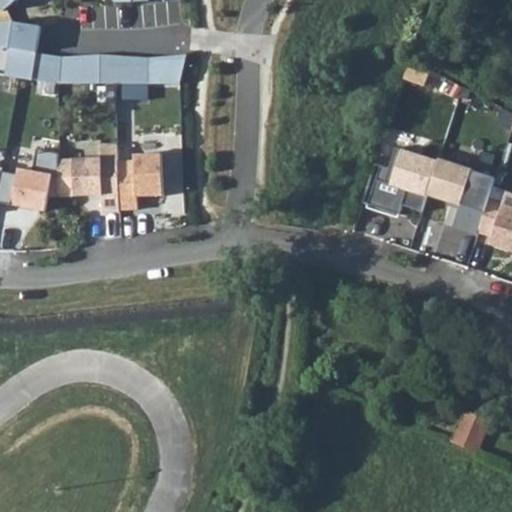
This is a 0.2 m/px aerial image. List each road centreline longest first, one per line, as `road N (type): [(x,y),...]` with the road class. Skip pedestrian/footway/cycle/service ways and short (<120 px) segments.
road 1 (residential): [(240,251),(295,250),(374,264),(511,307)]
road 2 (track): [(295,250),(285,343),(256,463),(235,511)]
road 3 (residential): [(262,0),(250,41),(240,251)]
road 4 (residential): [(0,276),(240,251)]
